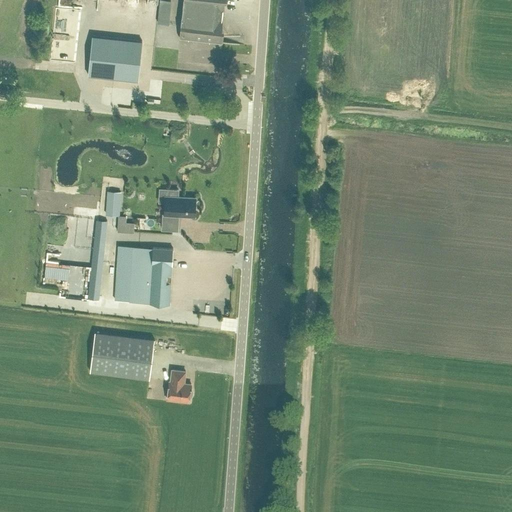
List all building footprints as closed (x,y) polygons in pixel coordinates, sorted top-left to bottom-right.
[(223,9),(224,0),(183,0),(179,37),(220,42),(222,20),(219,19),(220,9),(223,9)] [(92,35),(88,74),(138,80),(142,40),(92,35)] [(164,213),(178,214),(194,215),(195,197),(178,196),(178,189),(168,188),(168,195),(165,195),(165,201),(164,213)] [(121,192),(109,192),(107,214),(119,215),(121,192)] [(205,208),(199,211),(203,217),(209,214),(205,208)] [(95,212),(76,210),(73,235),(92,237),(95,212)] [(132,245),(129,300),(169,303),(172,264),(173,248),(153,246),(153,247),(132,245)] [(149,378),(154,338),(95,331),(90,370),(149,378)] [(167,398),(189,401),(189,396),(191,396),(192,394),(192,392),(192,390),(192,388),(190,388),(191,383),(182,382),(184,371),(185,371),(185,370),(172,369),(170,380),(169,380),(167,398)]
